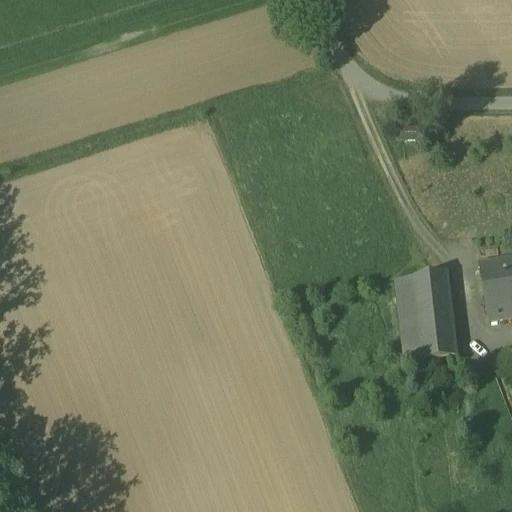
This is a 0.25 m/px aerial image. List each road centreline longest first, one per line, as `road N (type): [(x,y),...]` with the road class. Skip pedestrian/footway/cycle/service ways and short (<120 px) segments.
road 1 (unclassified): [(310,0),(348,77),(373,93),(424,104),(511,104)]
road 2 (track): [(348,77),(416,228),(450,258)]
